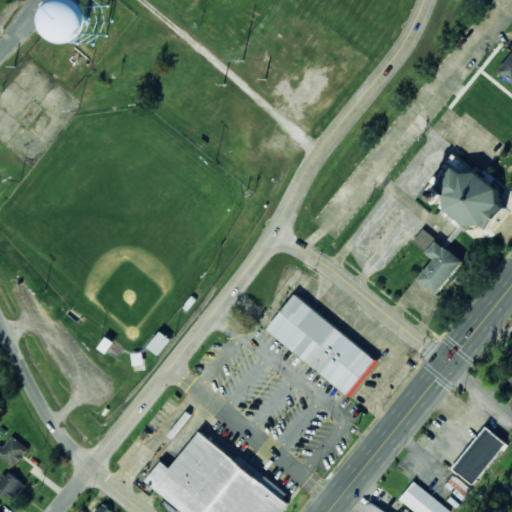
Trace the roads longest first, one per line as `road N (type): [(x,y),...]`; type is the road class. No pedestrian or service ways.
road 1 (residential): [(60,511),(432,63)]
road 2 (residential): [(0,56),(52,421),(95,470)]
road 3 (residential): [(427,0),(406,46),(323,157),(143,0)]
road 4 (residential): [(280,242),(511,415)]
road 5 (primary): [(331,511),(511,288)]
